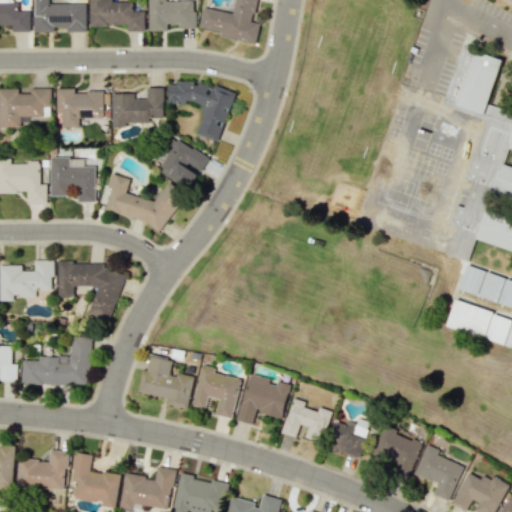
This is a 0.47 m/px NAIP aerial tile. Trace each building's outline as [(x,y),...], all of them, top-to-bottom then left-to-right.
[(86,3),(48,4),(48,0),(33,0),(34,32),(55,32),(55,26),(66,26),(66,32),(86,31),(86,3)] [(88,0),(89,25),(126,25),(126,31),(144,31),(145,10),(133,10),(133,1),(112,1),(112,0),(88,0)] [(147,0),(148,30),(167,30),(167,24),(177,23),(177,28),(195,28),(195,0),(166,1),(165,0),(147,0)] [(199,27),(221,31),(220,37),(256,43),(259,23),(253,21),(256,0),(235,0),(233,12),(203,7),(199,27)] [(30,31),(29,10),(18,10),(18,2),(0,2),(0,23),(12,24),(12,31),(30,31)] [(483,117),(466,179),(471,180),(464,207),(455,204),(449,225),(456,226),(448,255),(468,260),(473,242),(511,252),(511,220),(489,215),(494,196),(511,201),(511,169),(503,167),(508,150),(511,150),(511,109),(489,103),(501,58),(459,47),(443,106),(483,117)] [(236,92),(219,86),(210,86),(198,82),(197,84),(192,83),(168,82),(167,103),(185,104),(187,99),(202,104),(201,118),(196,134),(217,141),(236,92)] [(0,126),(19,127),(19,115),(50,115),(51,88),(30,87),(30,93),(18,93),(18,88),(0,88),(0,126)] [(111,93),(111,124),(149,124),(149,118),(163,117),(163,87),(146,87),(146,98),(134,99),(134,93),(111,93)] [(102,91),(75,91),(75,88),(56,88),(56,113),(61,113),(61,127),(79,127),(79,118),(103,117),(102,91)] [(208,157),(172,137),(154,169),(189,188),(198,171),(200,172),(208,157)] [(50,195),(74,196),(73,201),(94,201),(95,166),(68,165),(69,157),(50,156),(50,195)] [(26,203),(46,204),(46,184),(39,184),(40,162),(10,161),(10,159),(0,158),(0,192),(26,193),(26,203)] [(104,209),(141,220),(158,232),(181,198),(183,192),(167,181),(154,201),(125,192),(129,178),(111,173),(106,187),(110,189),(104,209)] [(0,264),(0,300),(13,300),(13,296),(35,296),(34,290),(53,290),(53,260),(34,260),(34,270),(22,270),(22,265),(0,264)] [(57,297),(73,297),(73,285),(88,285),(96,288),(87,314),(110,321),(125,272),(95,263),(79,263),(70,260),(57,260),(57,297)] [(511,307),(511,279),(465,267),(457,292),(511,307)] [(446,326),(504,344),(508,331),(511,331),(511,318),(453,301),(446,326)] [(88,386),(91,337),(71,336),(70,357),(39,355),(38,360),(22,359),(21,381),(88,386)] [(0,380),(16,381),(17,363),(11,363),(11,345),(0,345),(0,380)] [(188,408),(193,376),(170,372),(172,360),(149,356),(147,370),(141,369),(137,392),(166,397),(165,404),(188,408)] [(192,406),(205,408),(207,396),(218,398),(215,415),(232,418),(240,378),(214,373),(215,368),(200,365),(192,406)] [(281,417),(290,384),(276,380),(276,381),(249,374),(236,420),(251,424),(255,410),(281,417)] [(281,433),(295,437),(299,424),(307,427),(304,437),(321,442),(331,410),(318,407),(316,411),(303,407),(305,401),(292,397),(281,433)] [(327,447),(361,457),(370,422),(358,418),(357,423),(346,420),(345,424),(335,422),(327,447)] [(408,477),(423,442),(384,425),(372,453),(395,462),(392,470),(408,477)] [(448,501),(463,466),(437,455),(440,449),(426,443),(414,474),(437,483),(432,494),(448,501)] [(0,485),(12,486),(14,445),(0,444),(0,485)] [(65,488),(66,450),(49,450),(48,460),(17,459),(16,486),(65,488)] [(120,474),(89,470),(92,454),(74,452),(70,481),(75,482),(73,498),(101,502),(101,506),(115,508),(120,474)] [(134,503),(168,509),(175,469),(157,466),(155,478),(125,473),(119,507),(132,510),(134,503)] [(477,511),(494,511),(508,485),(483,472),(480,478),(467,472),(451,503),(466,510),(471,499),(477,502),(473,510),(477,511)] [(222,511),(227,483),(179,474),(171,511),(186,511),(187,511),(193,511),(222,511)] [(511,511),(511,495),(509,493),(499,511),(511,511)] [(225,511),(276,511),(279,498),(262,494),(259,504),(229,497),(225,511)]
